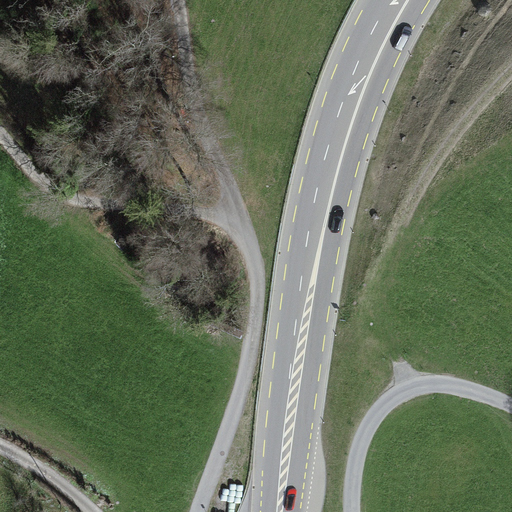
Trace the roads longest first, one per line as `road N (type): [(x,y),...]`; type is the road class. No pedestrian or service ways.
road 1 (primary): [(394,0),(333,146),(306,268),(278,511)]
road 2 (track): [(202,511),(256,326),(254,256),(230,209)]
road 3 (unclassified): [(511,405),(435,383),(387,402),(368,427),(354,471),(354,511)]
road 4 (track): [(230,209),(195,99),(176,0)]
